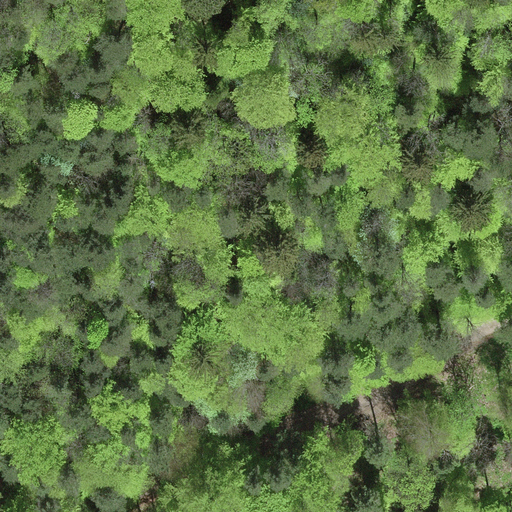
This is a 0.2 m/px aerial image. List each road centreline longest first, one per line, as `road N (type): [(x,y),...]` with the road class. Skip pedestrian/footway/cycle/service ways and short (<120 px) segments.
road 1 (track): [(100,511),(511,329)]
road 2 (track): [(0,229),(209,0)]
road 3 (track): [(184,474),(0,453)]
